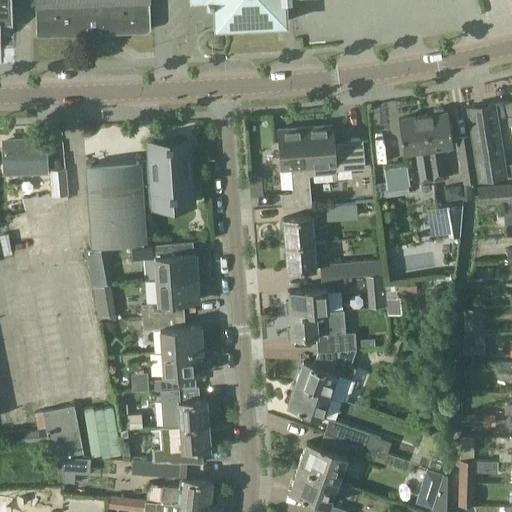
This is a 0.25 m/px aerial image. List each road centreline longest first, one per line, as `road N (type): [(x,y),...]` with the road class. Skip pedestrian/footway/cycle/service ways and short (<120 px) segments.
road 1 (residential): [(223,88),(249,511)]
road 2 (tertiary): [(223,88),(363,78),(511,48)]
road 3 (tertiary): [(0,97),(223,88)]
